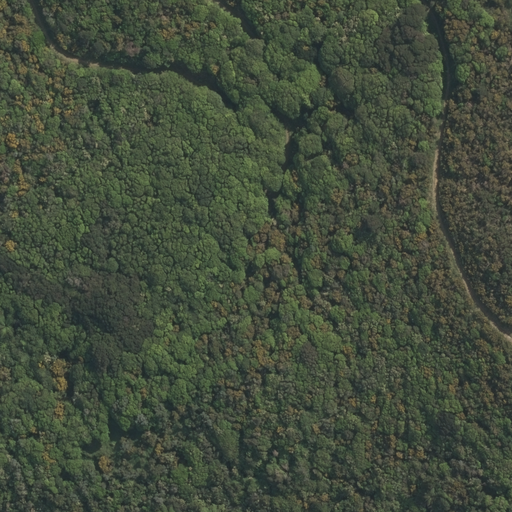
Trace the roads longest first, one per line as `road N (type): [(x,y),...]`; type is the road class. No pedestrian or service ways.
road 1 (track): [(32,0),(46,31),(83,58),(214,84),(265,187),(285,168),(271,77),(251,35),(203,0)]
road 2 (track): [(420,0),(444,48),(438,209),(487,307),(511,328)]
